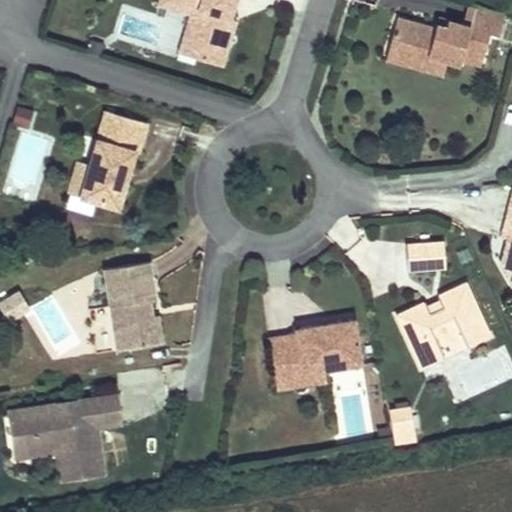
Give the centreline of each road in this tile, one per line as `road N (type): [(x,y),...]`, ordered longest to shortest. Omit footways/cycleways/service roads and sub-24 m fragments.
road 1 (residential): [(250,127),(233,136),(211,169),(214,208),(239,237),(287,244),(310,233),(333,190)]
road 2 (residential): [(250,127),(210,101),(25,37)]
road 3 (residential): [(511,133),(465,181),(333,190)]
road 4 (residential): [(324,0),(299,91),(277,123)]
